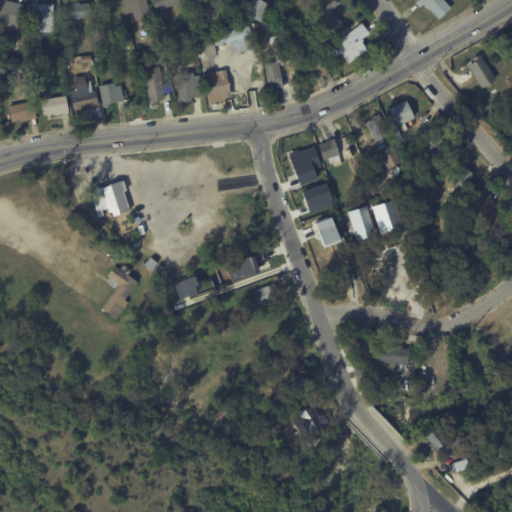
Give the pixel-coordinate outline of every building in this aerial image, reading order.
[(0,0),(15,4),(21,6),(14,31),(0,27),(0,0)] [(145,0),(150,19),(133,22),(131,13),(124,15),(121,0),(145,0)] [(180,0),(181,2),(154,13),(148,0),(180,0)] [(250,0),(257,0),(270,7),(260,24),(242,14),(250,0)] [(318,0),(312,12),(298,5),(300,0),(318,0)] [(331,0),(337,4),(337,5),(331,11),(333,13),(332,15),(341,23),(331,36),(328,33),(324,39),(308,25),(319,12),(317,11),(325,0),(331,0)] [(418,8),(414,4),(419,0),(440,0),(449,9),(437,20),(428,10),(427,11),(422,5),(418,8)] [(89,4),(91,18),(65,22),(63,8),(69,7),(68,4),(79,3),(80,5),(89,4)] [(32,5),(52,6),(51,34),(35,33),(35,23),(30,23),(30,5),(32,5)] [(363,29),(368,35),(361,41),(362,43),(361,44),(366,51),(348,65),(333,46),(360,25),(363,29)] [(254,49),(232,55),(229,44),(223,45),(223,44),(215,46),(212,36),(233,30),(233,28),(238,26),(239,29),(248,27),(254,49)] [(214,46),(216,55),(213,55),(214,59),(208,61),(207,57),(199,59),(196,45),(213,41),(214,46)] [(284,84),(285,89),(267,91),(263,65),(274,63),(271,43),(280,42),(283,62),(284,66),(278,67),(279,74),(283,74),(284,84)] [(491,82),(481,88),(468,66),(473,62),(472,59),(480,54),(495,79),(491,82)] [(327,72),(327,73),(304,84),(296,66),(320,56),(327,72)] [(159,79),(163,101),(155,102),(155,104),(147,106),(141,71),(157,68),(159,79)] [(229,96),(229,99),(221,101),(222,103),(207,105),(201,76),(224,71),(229,96)] [(198,93),(198,99),(189,99),(189,104),(175,104),(176,74),(192,74),(192,77),(198,77),(198,93)] [(90,88),(92,87),(93,92),(96,91),(99,109),(84,111),(84,110),(73,112),(71,96),(77,95),(74,79),(85,77),(87,88),(90,88)] [(123,103),(110,105),(110,107),(101,109),(97,87),(113,84),(113,87),(119,86),(123,103)] [(68,114),(53,116),(53,115),(43,116),(41,101),(66,97),(68,114)] [(414,118),(396,126),(388,109),(405,101),(414,118)] [(35,120),(20,123),(19,122),(10,123),(6,108),(31,103),(35,120)] [(388,134),(374,141),(365,122),(371,119),(370,117),(378,113),(388,134)] [(444,145),(446,148),(434,158),(423,144),(438,132),(446,142),(443,144),(444,145)] [(334,141),(338,154),(337,155),(339,161),(329,164),(328,158),(322,160),(317,144),(325,142),(325,141),(333,138),(334,141)] [(376,148),(377,151),(367,155),(363,146),(373,141),(376,148)] [(390,167),(386,169),(377,152),(391,145),(400,162),(390,167)] [(308,178),(307,172),(296,175),(293,168),(292,169),(288,152),(304,148),(309,163),(311,170),(313,170),(315,176),(308,178)] [(348,157),(345,150),(349,148),(353,155),(348,157)] [(378,177),(380,180),(373,184),(371,180),(378,176),(378,177)] [(401,179),(408,182),(404,193),(396,190),(401,179)] [(130,210),(113,216),(111,211),(109,212),(107,208),(102,210),(104,215),(98,217),(93,202),(91,203),(90,201),(86,202),(85,199),(89,198),(87,193),(122,180),(126,190),(123,191),(130,210)] [(490,195),(496,209),(494,210),(503,229),(484,238),(475,219),(478,217),(474,209),(476,208),(473,202),(490,194),(490,195)] [(326,219),(334,237),(324,242),(316,223),(326,219)] [(258,272),(254,256),(225,264),(230,281),(258,272)] [(100,309),(115,289),(107,284),(111,279),(106,275),(114,266),(119,269),(122,265),(130,270),(127,275),(136,282),(124,300),(127,303),(115,320),(100,309)] [(179,299),(199,293),(193,276),(173,282),(179,299)] [(276,286),(281,299),(256,307),(251,291),(275,283),(276,286)] [(402,347),(402,348),(408,349),(407,365),(374,361),(376,346),(393,347),(393,346),(402,347)] [(432,354),(439,354),(439,357),(443,357),(444,375),(424,375),(423,357),(432,357),(432,354)] [(300,378),(309,388),(298,399),(287,387),(299,377),(300,378)] [(312,406),(318,416),(321,414),(327,422),(309,433),(308,431),(300,436),(290,420),(297,416),(295,412),(303,406),(304,409),(311,404),(312,406)] [(447,454),(442,459),(436,452),(434,454),(427,445),(429,443),(424,437),(434,428),(443,439),(452,431),(462,443),(447,454)]
